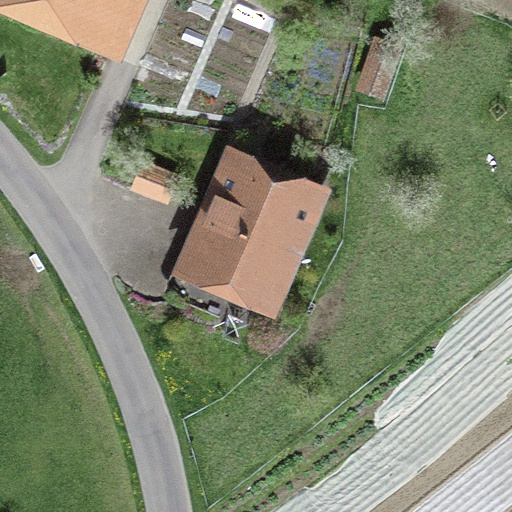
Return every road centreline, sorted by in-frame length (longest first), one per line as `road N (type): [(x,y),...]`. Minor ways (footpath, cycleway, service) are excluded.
road 1 (unclassified): [(168,511),(153,437),(113,334),(55,228),(0,152)]
road 2 (track): [(55,228),(148,0)]
